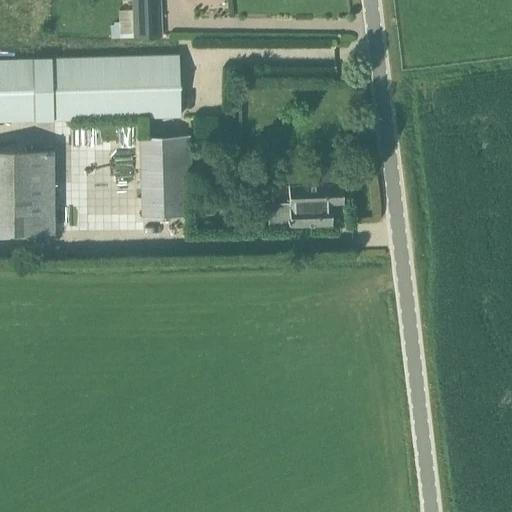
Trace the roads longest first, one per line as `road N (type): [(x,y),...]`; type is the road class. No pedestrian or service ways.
road 1 (tertiary): [(430,511),(369,0)]
road 2 (unknown): [(398,237),(151,240),(109,206)]
